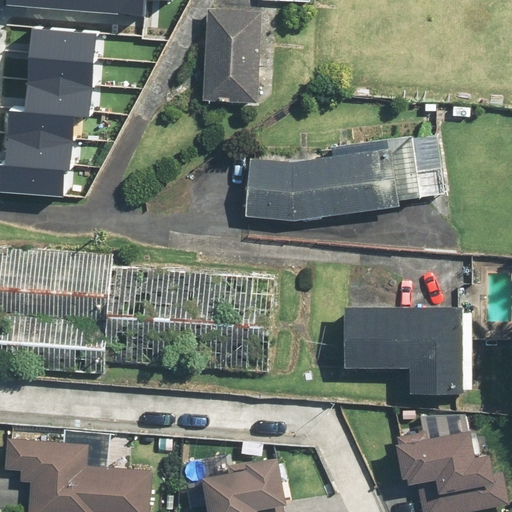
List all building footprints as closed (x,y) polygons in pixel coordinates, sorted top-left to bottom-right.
[(8,0),(9,2),(144,13),(144,0),(163,0),(176,1),(176,0),(8,0)] [(258,105),(261,10),(207,8),(203,103),(258,105)] [(6,115),(0,176),(0,189),(67,195),(74,116),(90,118),(98,34),(32,28),(24,116),(6,115)] [(250,157),(245,216),(398,206),(398,199),(446,196),(441,132),(331,140),(333,155),(294,158),(250,157)] [(117,248),(0,240),(0,366),(101,374),(102,363),(268,375),(275,277),(116,266),(117,248)] [(470,304),(342,302),(341,365),(409,366),(408,392),(469,393),(470,304)] [(416,481),(421,511),(464,511),(510,504),(506,479),(496,481),(491,453),(473,456),(465,411),(419,418),(422,436),(394,441),(401,484),(416,481)] [(94,442),(10,438),(9,466),(23,467),(22,481),(32,482),(30,511),(148,511),(151,466),(93,463),(94,442)] [(288,460),(200,475),(206,511),(286,511),(285,503),(296,501),(288,460)]
